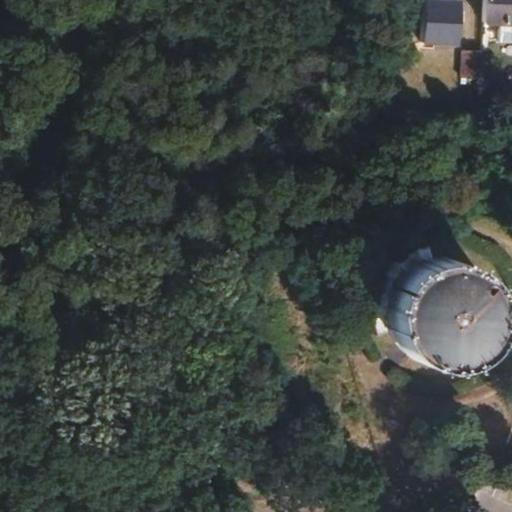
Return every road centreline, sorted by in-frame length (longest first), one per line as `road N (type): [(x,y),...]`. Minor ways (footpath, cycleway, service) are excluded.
road 1 (track): [(0,324),(108,0)]
road 2 (track): [(0,181),(318,193)]
